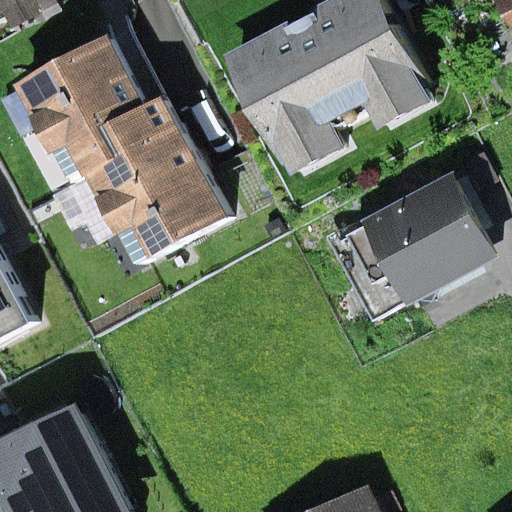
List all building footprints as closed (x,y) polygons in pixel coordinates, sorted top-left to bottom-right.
[(8,0),(22,24),(66,0),(8,0)] [(398,0),(362,0),(251,57),(299,149),(307,146),(319,169),(359,148),(346,123),(391,99),(405,125),(452,101),(398,0)] [(133,45),(45,89),(92,182),(117,170),(163,262),(250,218),(195,107),(170,119),(133,45)] [(511,238),(478,177),(359,244),(396,311),(436,289),(445,306),(511,268),(511,238)] [(0,387),(3,385),(0,379),(0,351),(43,328),(0,249),(0,387)] [(156,511),(105,409),(0,461),(0,511),(156,511)] [(380,511),(374,497),(341,511),(380,511)]
